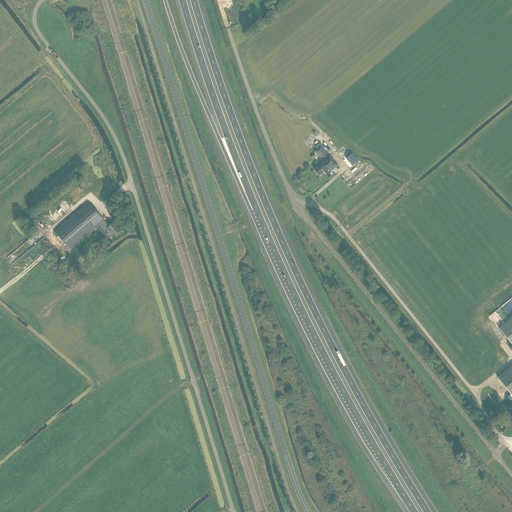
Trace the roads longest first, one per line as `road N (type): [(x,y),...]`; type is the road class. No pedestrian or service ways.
road 1 (motorway): [(425,511),(294,268),(192,0)]
road 2 (unclassified): [(233,511),(125,164),(100,112),(35,26),(42,0)]
road 3 (tertiary): [(306,511),(144,0)]
road 4 (unclassified): [(511,474),(291,193)]
road 5 (motorway): [(258,216),(346,399),(414,511)]
road 6 (motorway): [(165,0),(258,216)]
road 7 (motorway): [(181,0),(258,216)]
